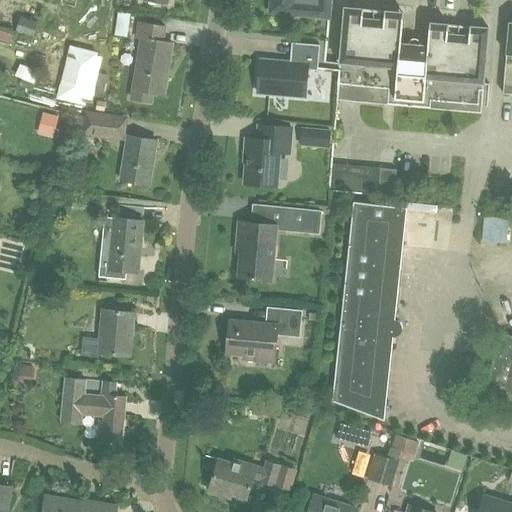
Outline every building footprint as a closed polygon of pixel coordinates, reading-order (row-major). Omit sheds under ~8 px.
[(271,0),(270,13),(330,18),(331,0),(271,0)] [(404,11),(345,7),(337,99),(482,112),(490,27),(403,19),(404,11)] [(119,12),(117,22),(130,24),(131,14),(119,12)] [(40,22),(23,16),(18,32),(34,37),(40,22)] [(165,95),(173,43),(164,42),(167,27),(139,22),(137,38),(143,39),(133,99),(150,102),(152,92),(165,95)] [(318,70),(320,45),(292,43),(291,63),(261,60),(258,92),(306,96),(308,69),(318,70)] [(64,72),(58,97),(85,104),(86,103),(92,79),(64,72)] [(101,73),(97,89),(104,91),(108,75),(101,73)] [(85,132),(85,133),(109,136),(112,115),(88,111),(87,117),(85,132)] [(58,116),(44,113),(39,132),(52,136),(58,116)] [(290,153),(292,127),(260,125),(259,139),(247,138),(245,156),(248,156),(246,184),(277,186),(280,152),(290,153)] [(331,131),(302,128),(301,144),(329,147),(331,131)] [(150,185),(156,141),(128,136),(122,181),(150,185)] [(329,191),(346,193),(349,165),(332,164),(329,191)] [(364,166),(349,165),(346,193),(362,194),(364,166)] [(378,195),(381,168),(364,166),(362,194),(378,195)] [(381,168),(378,195),(395,197),(397,169),(381,168)] [(408,207),(354,201),(334,400),(384,419),(392,361),(396,335),(401,333),(404,324),(399,320),(396,319),(407,209),(408,207)] [(438,206),(408,203),(408,207),(407,209),(437,213),(438,206)] [(127,280),(128,272),(139,273),(146,208),(115,205),(111,239),(104,239),(103,247),(100,277),(127,280)] [(278,226),(308,230),(309,212),(254,206),(252,224),(241,223),(239,240),(242,240),(238,277),(272,280),(278,226)] [(488,241),(511,239),(511,227),(511,212),(487,214),(488,241)] [(424,236),(425,249),(439,248),(438,235),(424,236)] [(300,338),(303,311),(270,307),(268,324),(230,320),(227,353),(256,356),(256,361),(273,363),(276,335),(300,338)] [(131,356),(135,312),(104,309),(100,353),(131,356)] [(511,334),(502,332),(481,402),(493,406),(494,401),(499,403),(498,407),(511,411),(511,334)] [(118,381),(88,378),(66,376),(61,422),(83,424),(84,413),(106,415),(104,443),(122,444),(127,396),(118,395),(118,381)] [(371,433),(356,429),(352,441),(368,445),(371,433)] [(368,478),(381,482),(388,456),(375,452),(368,478)] [(388,456),(381,482),(394,486),(401,460),(388,456)] [(246,502),(247,498),(248,498),(255,478),(262,480),(262,481),(276,486),(291,490),(298,468),(283,464),(282,465),(268,461),(265,469),(235,459),(234,464),(220,460),(210,491),(233,498),(246,502)] [(0,511),(7,511),(11,488),(0,486),(0,511)] [(357,511),(358,509),(315,495),(310,511),(357,511)] [(511,511),(511,503),(485,495),(479,511),(511,511)] [(116,511),(118,505),(97,502),(96,504),(46,496),(43,511),(116,511)]
